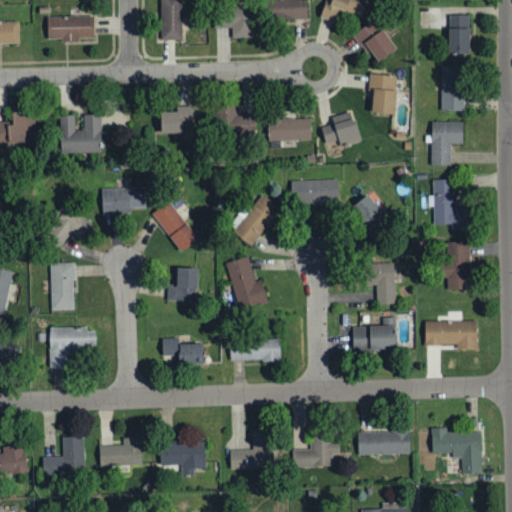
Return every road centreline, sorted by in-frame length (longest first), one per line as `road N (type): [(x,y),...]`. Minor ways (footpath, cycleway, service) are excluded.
road 1 (residential): [(511,386),(0,403)]
road 2 (residential): [(0,79),(287,70),(313,89),(334,78),(333,58),(310,51),(287,70)]
road 3 (residential): [(511,322),(507,0)]
road 4 (residential): [(129,399),(125,266)]
road 5 (residential): [(319,392),(317,259)]
